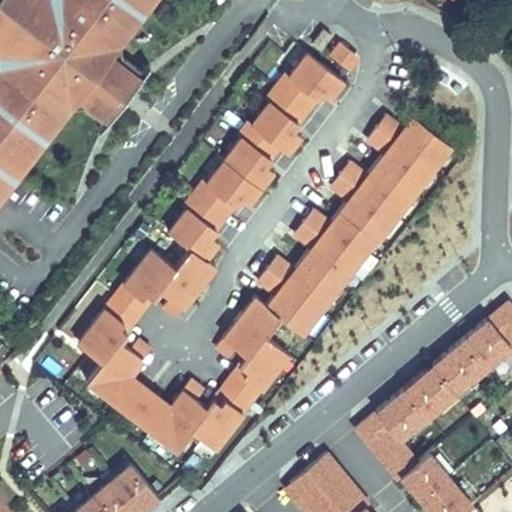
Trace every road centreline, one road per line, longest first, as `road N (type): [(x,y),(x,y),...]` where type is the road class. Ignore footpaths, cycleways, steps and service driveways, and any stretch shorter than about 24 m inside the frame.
road 1 (residential): [(374,31),(369,80),(183,332)]
road 2 (residential): [(374,31),(394,26),(447,41),(481,69),(495,99),(496,240),(507,259)]
road 3 (residential): [(507,259),(325,416)]
road 4 (residential): [(325,416),(214,511)]
road 5 (residential): [(325,416),(405,511)]
